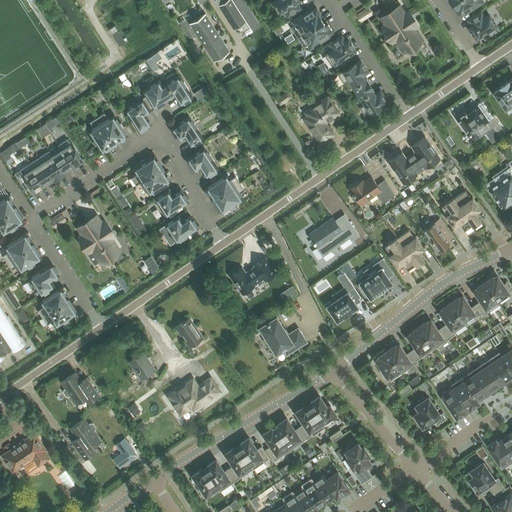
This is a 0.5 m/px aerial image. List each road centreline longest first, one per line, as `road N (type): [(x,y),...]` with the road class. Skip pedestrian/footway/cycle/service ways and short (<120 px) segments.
road 1 (residential): [(102,327),(31,215),(156,134),(224,242)]
road 2 (residential): [(224,242),(409,115)]
road 3 (residential): [(511,250),(455,276),(335,372)]
road 4 (residential): [(335,372),(152,479)]
road 5 (residential): [(102,327),(224,242)]
road 6 (residential): [(409,115),(336,7),(347,0)]
road 7 (residential): [(335,372),(415,469)]
road 8 (residential): [(0,397),(102,327)]
